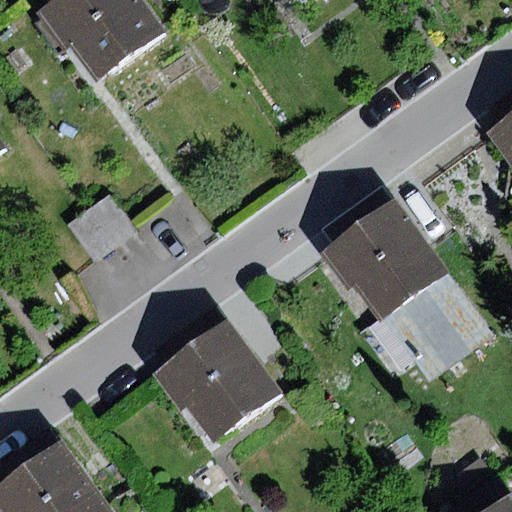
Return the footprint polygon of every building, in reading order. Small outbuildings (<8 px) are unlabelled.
[(141,0),(50,0),(35,12),(64,52),(71,46),(96,80),(164,31),(141,0)] [(511,116),(490,134),(511,161),(511,116)] [(110,196),(67,227),(95,265),(138,234),(110,196)] [(395,203),(325,256),(378,326),(384,320),(448,273),(395,203)] [(494,335),(448,273),(384,320),(430,382),(494,335)] [(227,323),(153,377),(178,410),(188,403),(214,439),(278,393),(227,323)] [(110,511),(59,442),(0,484),(0,511),(110,511)] [(511,511),(511,497),(490,511),(511,511)]
